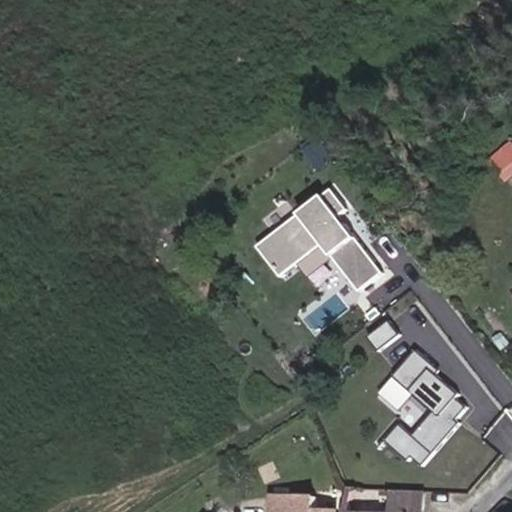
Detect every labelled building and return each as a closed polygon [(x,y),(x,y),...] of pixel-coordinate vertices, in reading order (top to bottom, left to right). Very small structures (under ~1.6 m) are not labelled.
[(506,182),(511,176),(511,145),(491,163),(506,182)] [(335,188),(260,245),(283,276),(326,243),(362,290),(386,272),(342,215),(351,208),(335,188)] [(425,468),(462,425),(459,422),(469,409),(459,400),(462,396),(432,370),(435,366),(418,352),(395,378),(436,413),(415,437),(402,426),(388,442),(411,462),(414,459),(425,468)] [(424,511),(425,493),(393,491),(392,511),(424,511)] [(318,511),(319,499),(274,498),(273,511),(318,511)]
